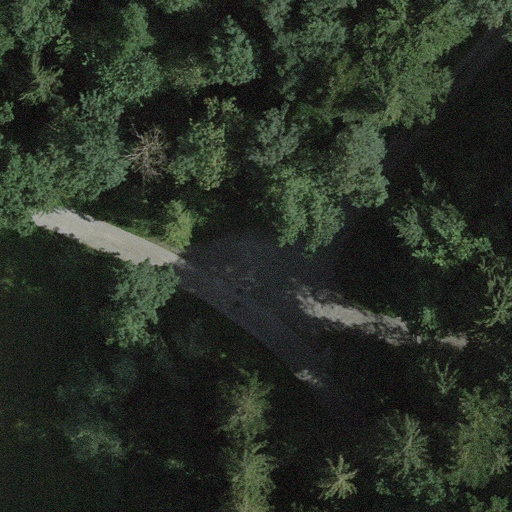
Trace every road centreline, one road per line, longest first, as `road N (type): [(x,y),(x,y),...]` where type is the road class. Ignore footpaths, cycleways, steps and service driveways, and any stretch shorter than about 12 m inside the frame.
road 1 (track): [(511,36),(263,314),(0,173)]
road 2 (track): [(511,355),(263,314),(359,432),(384,511)]
